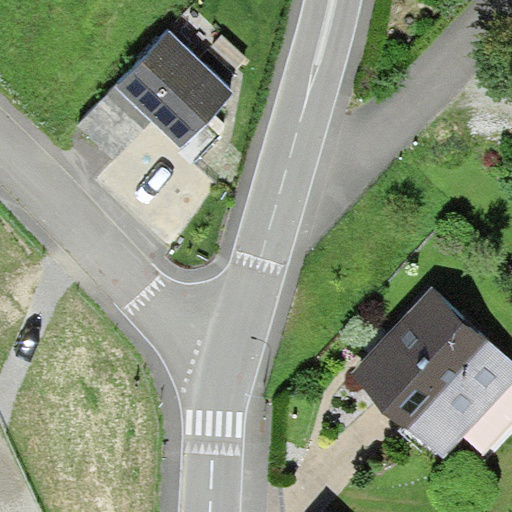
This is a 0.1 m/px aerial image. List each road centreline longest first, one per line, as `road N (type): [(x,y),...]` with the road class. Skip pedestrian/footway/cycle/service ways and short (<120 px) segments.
road 1 (residential): [(229,358),(168,313),(0,137)]
road 2 (residential): [(280,199),(415,88),(499,0)]
road 3 (tertiary): [(280,199),(331,0)]
road 4 (tertiary): [(229,358),(280,199)]
road 5 (tertiary): [(204,511),(229,358)]
